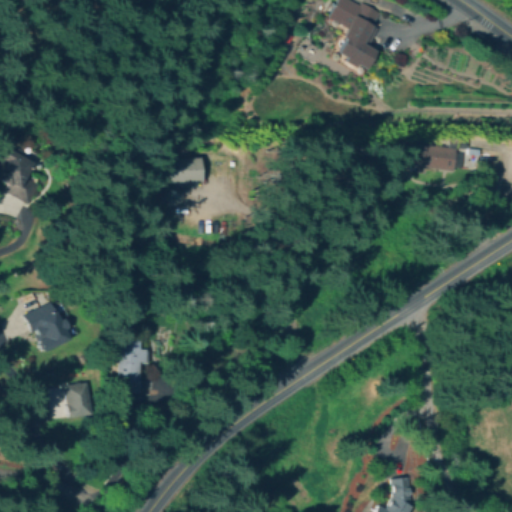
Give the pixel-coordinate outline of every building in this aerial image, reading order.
[(373,47),(359,74),(330,58),(346,27),(328,17),(337,0),(356,0),(378,12),(362,41),(373,47)] [(466,138),(465,147),(449,145),(451,136),(466,138)] [(454,147),(451,168),(401,160),(405,140),(454,147)] [(32,187),(25,200),(7,191),(10,183),(0,177),(0,151),(3,146),(29,160),(18,180),(32,187)] [(197,160),(197,181),(155,181),(156,160),(197,160)] [(64,339),(40,351),(21,314),(45,302),(64,339)] [(141,349),(141,360),(133,360),(133,389),(118,389),(118,342),(134,342),(134,349),(141,349)] [(86,412),(65,415),(62,387),(82,384),(86,412)] [(409,509),(407,511),(381,511),(391,496),(387,479),(405,477),(409,509)] [(311,498),(292,511),(279,491),(298,478),(311,498)]
